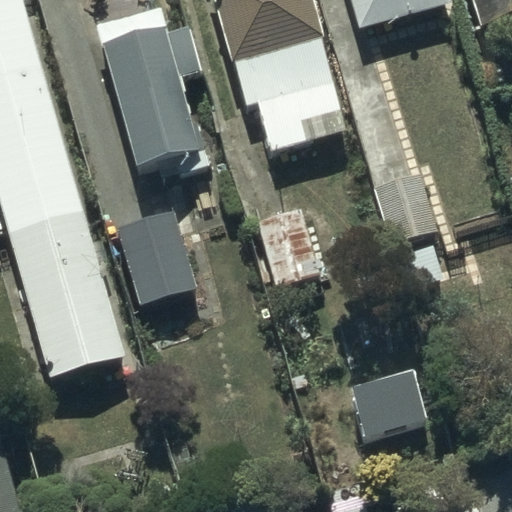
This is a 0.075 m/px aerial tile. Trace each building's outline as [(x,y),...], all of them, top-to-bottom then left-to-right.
[(209,0),(240,109),(255,105),(268,154),(346,132),(309,0),(209,0)] [(445,0),(343,0),(355,41),(449,14),(445,0)] [(511,0),(466,0),(475,25),(511,13),(511,0)] [(19,1),(0,6),(0,238),(43,388),(100,372),(108,398),(131,391),(19,1)] [(160,17),(89,36),(129,180),(153,173),(157,188),(203,176),(191,134),(209,130),(183,38),(167,42),(160,17)] [(417,183),(372,197),(388,255),(435,240),(417,183)] [(168,217),(111,236),(136,316),(194,298),(168,217)] [(301,218),(254,231),(272,296),(319,283),(301,218)] [(410,372),(350,390),(366,444),(426,426),(410,372)] [(19,511),(0,446),(0,511),(19,511)]
